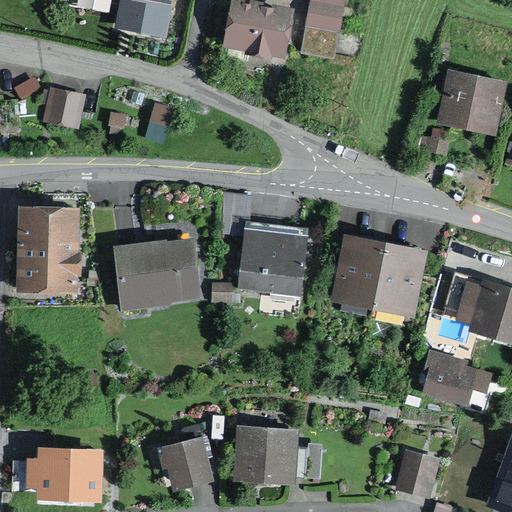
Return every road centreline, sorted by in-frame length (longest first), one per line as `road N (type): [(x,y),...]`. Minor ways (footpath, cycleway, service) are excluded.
road 1 (residential): [(345,178),(0,175)]
road 2 (residential): [(345,178),(310,147),(184,83)]
road 3 (residential): [(184,83),(0,46)]
road 4 (residential): [(511,229),(345,178)]
